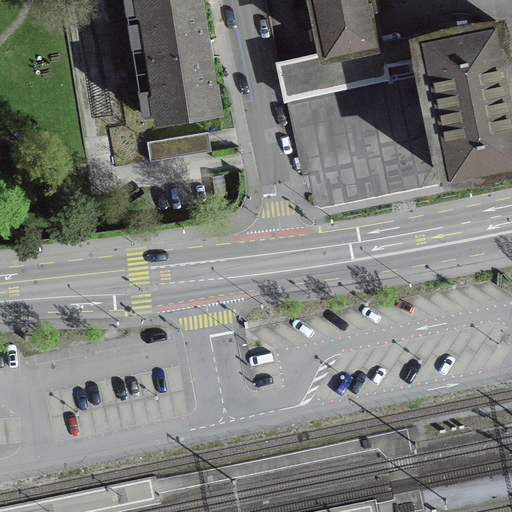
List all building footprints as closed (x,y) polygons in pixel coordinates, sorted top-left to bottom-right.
[(211,87),(203,37),(197,0),(136,0),(139,14),(143,15),(156,95),(152,97),(154,112),(159,113),(160,121),(218,112),(214,86),(211,87)] [(312,0),(320,40),(323,54),(324,63),(377,52),(376,45),(376,44),(373,29),(370,17),(370,16),(372,14),(371,7),(370,0),(368,0),(312,0)] [(511,111),(499,47),(504,46),(498,24),(471,27),(439,34),(416,41),(419,63),(424,62),(435,115),(443,155),(439,156),(444,178),(470,176),(501,169),(511,165),(511,111)] [(284,99),(383,79),(377,52),(324,63),(323,54),(277,64),(284,99)] [(149,162),(210,153),(210,151),(208,142),(207,134),(207,133),(146,143),(149,162)]
